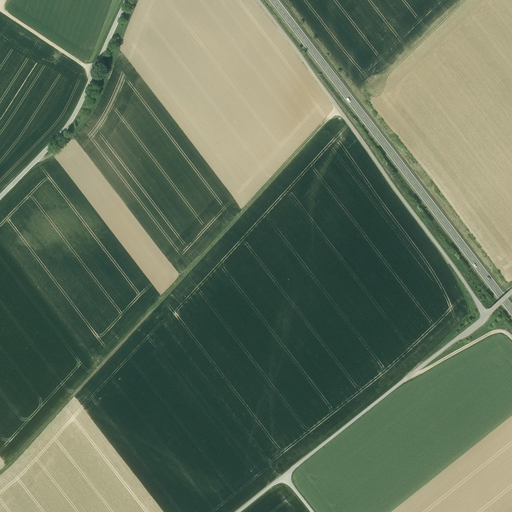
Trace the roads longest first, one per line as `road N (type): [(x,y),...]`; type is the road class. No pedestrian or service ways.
road 1 (track): [(0,472),(337,110)]
road 2 (track): [(487,315),(250,0)]
road 3 (secondary): [(273,0),(511,310)]
road 4 (track): [(511,291),(238,511)]
road 5 (unclassified): [(0,196),(75,113),(126,0)]
